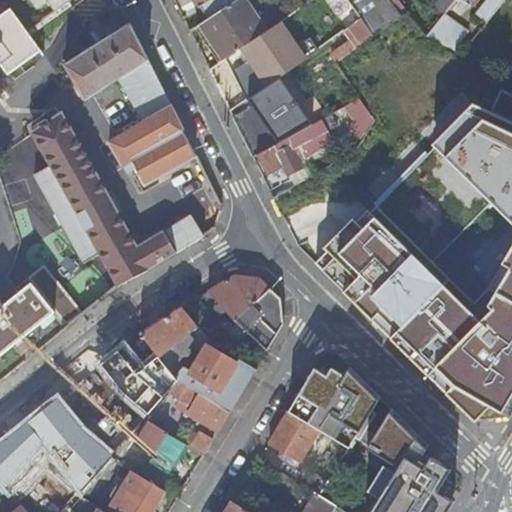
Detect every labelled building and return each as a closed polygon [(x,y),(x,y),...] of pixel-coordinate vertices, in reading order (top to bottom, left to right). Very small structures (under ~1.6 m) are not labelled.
[(28,0),(38,13),(48,5),(54,13),(72,0),(28,0)] [(194,0),(209,20),(237,0),(194,0)] [(266,31),(243,0),(237,0),(209,20),(202,24),(225,60),(254,39),(257,37),(266,31)] [(362,19),(348,0),(332,0),(342,13),(346,18),(340,23),(345,31),(362,19)] [(348,0),(362,19),(375,37),(407,14),(397,0),(348,0)] [(434,0),(445,16),(457,0),(434,0)] [(486,0),(480,10),(492,19),(504,0),(486,0)] [(13,17),(15,15),(10,7),(7,10),(13,17)] [(40,50),(15,15),(13,17),(7,10),(0,14),(0,64),(7,74),(40,50)] [(346,18),(342,13),(336,17),(340,23),(346,18)] [(421,114),(461,86),(411,14),(344,60),(361,84),(388,66),(421,114)] [(283,19),(266,31),(257,37),(264,47),(290,29),(283,19)] [(337,64),(375,37),(362,19),(345,31),(353,41),(332,56),(337,64)] [(178,120),(131,25),(64,67),(86,104),(119,80),(144,122),(109,143),(127,176),(136,170),(145,186),(196,158),(177,121),(178,120)] [(225,60),(209,71),(228,107),(278,74),(275,69),(272,65),(276,62),(267,49),(263,52),(254,39),(225,60)] [(253,105),(233,118),(253,158),(257,156),(275,146),(324,119),(318,110),(316,111),(311,105),(303,111),(287,87),(255,107),(253,105)] [(503,429),(511,413),(511,89),(506,87),(495,109),(476,101),(373,207),(361,218),(356,216),(328,244),(329,250),(318,260),(390,333),(388,337),(487,432),(503,429)] [(361,99),(350,105),(362,123),(356,127),(365,140),(376,121),(361,99)] [(103,252),(120,287),(204,238),(191,217),(137,249),(116,210),(116,209),(113,201),(110,201),(62,115),(34,133),(52,164),(36,174),(87,262),(103,252)] [(324,119),(275,146),(257,156),(268,176),(284,167),(290,177),(304,169),(300,163),(335,141),(324,119)] [(0,357),(54,314),(67,329),(85,315),(43,263),(13,287),(19,294),(5,305),(0,299),(0,357)] [(235,277),(208,292),(235,322),(271,290),(260,280),(235,277)] [(271,290),(235,322),(266,353),(283,325),(281,301),(271,290)] [(198,328),(183,308),(169,316),(140,335),(150,347),(158,358),(198,328)] [(236,364),(213,350),(213,351),(206,347),(209,342),(198,328),(158,358),(161,361),(177,381),(179,382),(194,392),(202,397),(229,414),(255,372),(238,361),(236,364)] [(372,511),(447,511),(452,500),(438,491),(443,482),(450,470),(432,458),(430,460),(424,455),(429,447),(390,411),(374,436),(366,431),(376,414),(372,411),(379,397),(349,370),(343,376),(332,371),(326,376),(314,371),(289,413),(350,448),(356,440),(398,468),(395,472),(388,469),(373,493),(380,499),(372,511)] [(170,431),(194,392),(179,382),(169,395),(154,421),(170,431)] [(218,432),(229,414),(202,397),(190,415),(218,432)] [(289,413),(269,446),(299,465),(319,431),(289,413)] [(168,475),(185,445),(171,437),(143,420),(110,458),(118,463),(134,439),(137,441),(136,443),(146,448),(154,454),(151,459),(149,463),(168,475)] [(171,437),(185,445),(191,436),(177,428),(171,437)] [(204,456),(213,442),(199,433),(190,448),(204,456)] [(143,454),(151,459),(154,454),(146,448),(143,454)] [(317,495),(320,496),(325,489),(328,482),(305,468),(296,482),(317,495)] [(138,511),(151,511),(165,491),(132,471),(122,489),(116,486),(111,495),(116,499),(138,511)] [(334,511),(337,507),(331,504),(320,496),(317,495),(306,511),(287,511),(275,504),(269,511),(334,511)] [(138,511),(116,499),(108,511),(138,511)] [(249,511),(234,503),(228,511),(249,511)]
